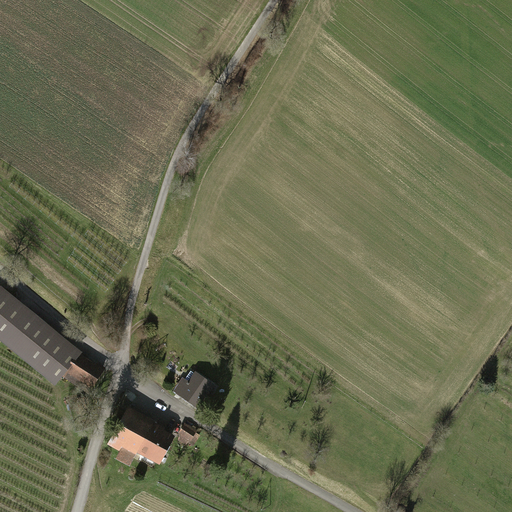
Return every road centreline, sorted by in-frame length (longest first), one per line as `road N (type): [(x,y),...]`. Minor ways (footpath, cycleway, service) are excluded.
road 1 (residential): [(122,369),(163,194),(205,108),(275,0)]
road 2 (residential): [(354,511),(122,369)]
road 3 (residential): [(122,369),(0,268)]
road 4 (residential): [(78,511),(122,369)]
